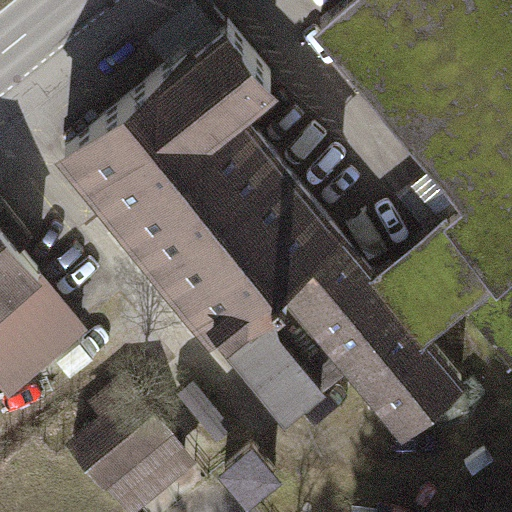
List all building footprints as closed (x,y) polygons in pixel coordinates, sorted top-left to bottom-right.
[(511,0),(342,0),(320,19),(470,197),(446,218),(492,273),(463,298),(511,356),(511,0)] [(109,206),(230,105),(271,70),(229,20),(66,156),(109,206)] [(222,339),(343,237),(230,105),(109,206),(222,339)] [(343,237),(222,339),(285,414),(352,358),(404,420),(457,376),(421,333),(463,298),(492,273),(446,218),(376,277),(343,237)] [(82,323),(0,222),(0,377),(6,384),(82,323)] [(132,511),(198,457),(124,370),(89,399),(100,412),(68,439),(129,511),(132,511)] [(275,470),(251,442),(225,464),(249,492),(275,470)]
